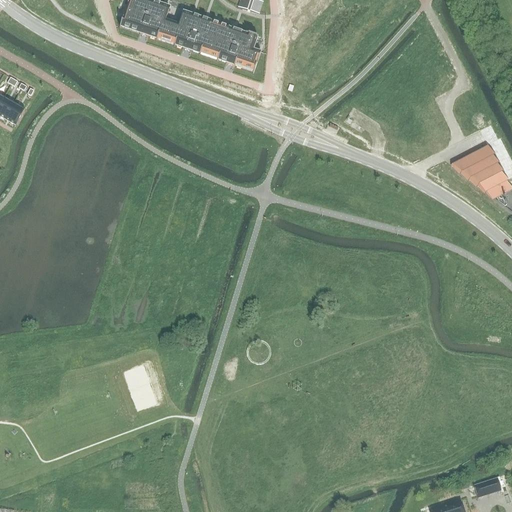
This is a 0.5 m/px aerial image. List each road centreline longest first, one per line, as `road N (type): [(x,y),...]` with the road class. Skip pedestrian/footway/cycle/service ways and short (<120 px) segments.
road 1 (tertiary): [(230,106),(66,41),(0,0)]
road 2 (tertiary): [(363,158),(437,193),(511,250)]
road 3 (tertiary): [(363,158),(290,122),(230,106)]
road 4 (tertiary): [(230,106),(274,130),(363,158)]
